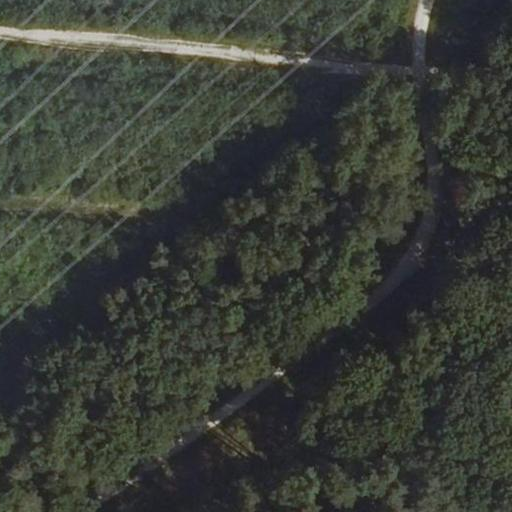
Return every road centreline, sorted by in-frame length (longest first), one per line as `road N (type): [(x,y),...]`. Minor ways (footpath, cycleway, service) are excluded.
road 1 (track): [(0,31),(421,61),(511,76)]
road 2 (track): [(410,269),(378,320),(317,379),(86,511)]
road 3 (track): [(424,0),(421,109),(431,147),(410,269)]
